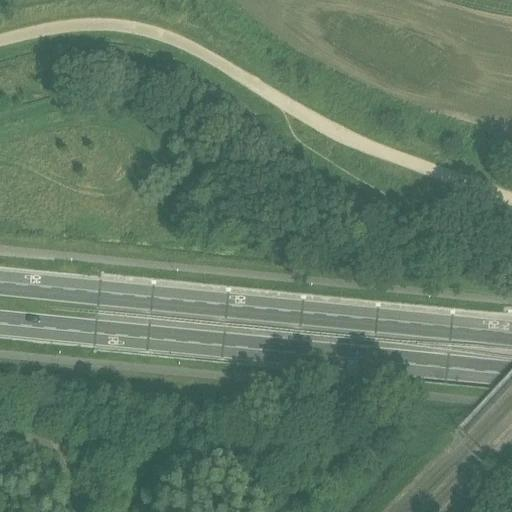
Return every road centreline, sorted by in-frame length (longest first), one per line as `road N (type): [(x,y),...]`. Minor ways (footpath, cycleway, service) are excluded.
road 1 (primary): [(511,333),(0,281)]
road 2 (primary): [(0,323),(511,374)]
road 3 (unclassified): [(287,105),(201,53),(134,28),(61,27),(0,41)]
road 4 (track): [(511,199),(378,151),(287,105)]
